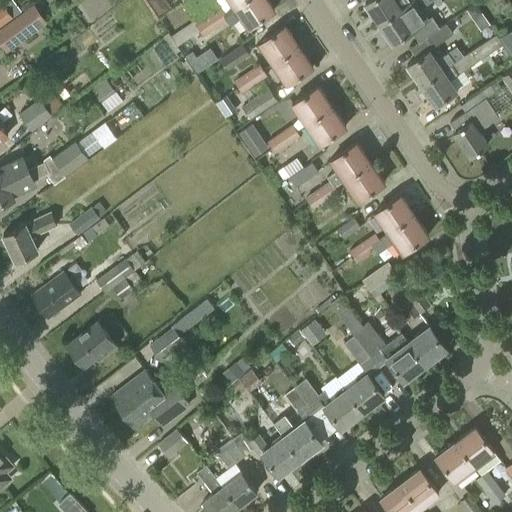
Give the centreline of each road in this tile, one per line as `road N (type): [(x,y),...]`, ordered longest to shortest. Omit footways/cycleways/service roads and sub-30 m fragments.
road 1 (residential): [(472,209),(440,184),(310,0)]
road 2 (tertiary): [(163,511),(0,308)]
road 3 (residential): [(292,511),(483,364)]
road 4 (residential): [(483,364),(489,346),(465,226),(472,209)]
